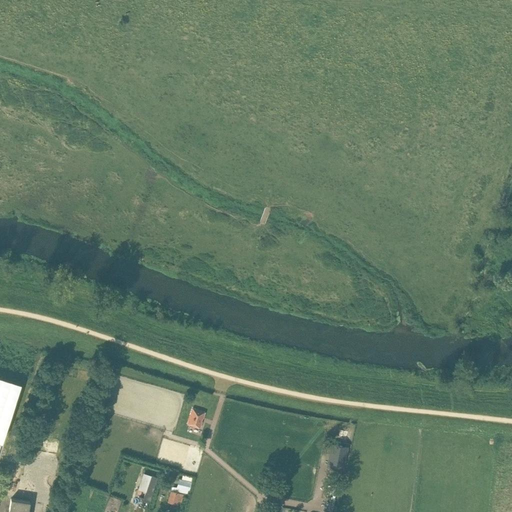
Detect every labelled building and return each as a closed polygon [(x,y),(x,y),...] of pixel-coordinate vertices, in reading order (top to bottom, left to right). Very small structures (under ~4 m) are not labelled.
[(0,375),(0,446),(21,382),(0,375)] [(206,412),(192,407),(187,424),(200,429),(206,412)] [(329,445),(325,465),(341,468),(345,448),(329,445)] [(173,465),(166,463),(162,476),(167,478),(167,477),(169,477),(173,465)] [(143,489),(142,498),(151,500),(156,475),(141,472),(138,488),(143,489)] [(190,491),(192,482),(179,479),(177,488),(190,491)] [(184,494),(171,491),(168,502),(177,505),(178,501),(182,502),(184,494)] [(28,511),(30,501),(11,498),(8,511),(28,511)]
